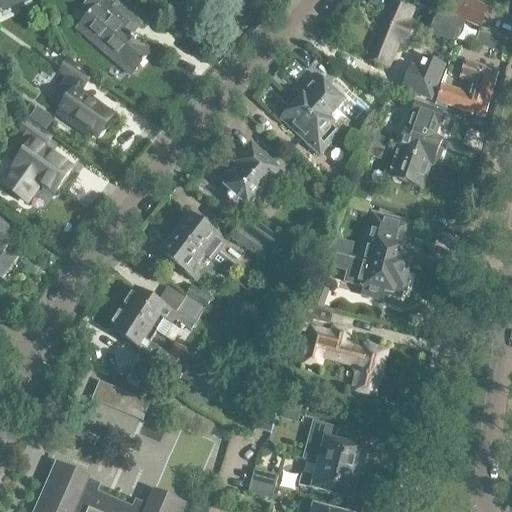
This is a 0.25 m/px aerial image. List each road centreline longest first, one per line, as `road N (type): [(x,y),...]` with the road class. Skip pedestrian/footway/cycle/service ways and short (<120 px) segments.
road 1 (residential): [(33,358),(160,165),(311,0)]
road 2 (residential): [(487,511),(482,492),(511,288)]
